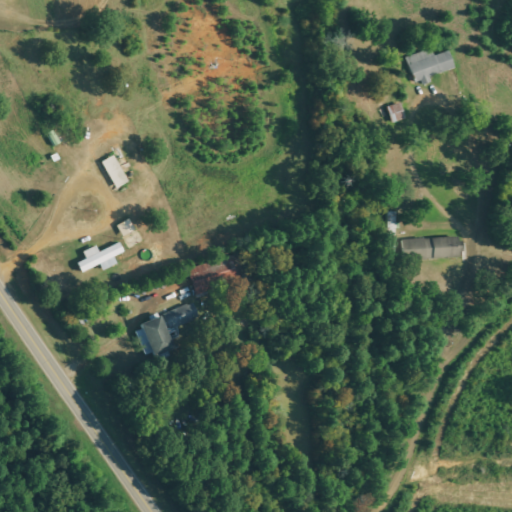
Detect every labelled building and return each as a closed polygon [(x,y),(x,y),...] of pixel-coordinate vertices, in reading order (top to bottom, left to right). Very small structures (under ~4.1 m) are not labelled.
[(430,77),(455,69),(450,51),(435,56),(432,49),(408,57),(417,86),(432,81),(430,77)] [(116,189),(129,182),(115,155),(102,162),(116,189)] [(123,237),(136,230),(129,219),(117,226),(123,237)] [(403,260),(461,258),(460,247),(457,247),(456,238),(402,240),(403,260)] [(83,252),(86,260),(78,263),(82,273),(100,265),(102,271),(118,265),(114,257),(124,252),(120,243),(99,252),(97,246),(83,252)] [(161,315),(162,318),(134,328),(142,350),(150,347),(154,357),(175,349),(168,331),(200,319),(194,303),(161,315)]
